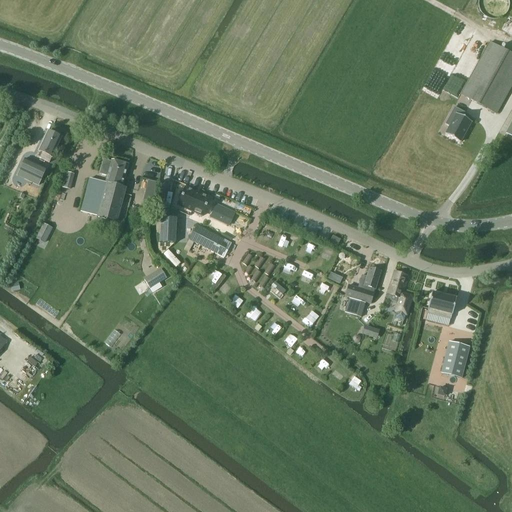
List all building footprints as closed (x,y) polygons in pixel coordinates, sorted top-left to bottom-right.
[(485,9),(494,19),(506,7),(501,2),(503,0),(483,0),(481,2),(487,8),(485,9)] [(496,115),(511,85),(511,56),(489,44),(460,96),(496,115)] [(461,112),(454,108),(445,125),(449,127),(445,135),(460,143),(471,123),(459,116),(461,112)] [(48,132),(36,157),(49,163),(61,138),(48,132)] [(24,160),(19,172),(26,175),(24,180),(38,186),(40,182),(46,170),(24,160)] [(103,160),(99,175),(107,177),(105,184),(121,188),(127,165),(117,163),(117,161),(114,160),(112,161),(111,161),(110,162),(103,160)] [(70,190),(74,175),(64,172),(60,188),(70,190)] [(97,218),(115,223),(124,189),(121,188),(105,184),(96,182),(89,180),(85,200),(81,214),(97,218)] [(153,199),(157,183),(150,182),(146,197),(153,199)] [(177,206),(202,217),(210,199),(184,188),(177,206)] [(215,205),(209,218),(229,227),(235,213),(215,205)] [(159,243),(175,244),(176,220),(160,219),(159,243)] [(197,226),(189,240),(220,256),(227,242),(197,226)] [(289,234),(285,242),(292,246),(296,238),(289,234)] [(337,246),(340,240),(332,237),(330,242),(337,246)] [(320,257),(328,261),(332,253),(324,249),(320,257)] [(261,259),(255,266),(259,269),(264,261),(261,259)] [(286,263),(282,271),(293,276),(297,267),(286,263)] [(373,268),(371,270),(369,269),(367,278),(362,276),(359,285),(360,286),(359,289),(349,286),(345,297),(370,304),(374,290),(380,273),(377,272),(376,269),(373,268)] [(160,269),(144,280),(149,289),(152,294),(161,288),(159,284),(166,279),(170,276),(162,269),(160,270),(160,269)] [(402,293),(408,276),(394,272),(387,294),(399,298),(394,312),(396,312),(394,319),(403,322),(405,315),(406,316),(412,296),(402,293)] [(225,295),(229,289),(221,283),(217,289),(225,295)] [(271,293),(280,297),(284,286),(275,283),(271,293)] [(451,316),(452,316),(456,299),(455,299),(432,294),(432,293),(427,310),(428,310),(427,314),(450,320),(451,316)] [(231,302),(238,306),(241,301),(234,297),(231,302)] [(360,318),(364,304),(349,299),(344,314),(360,318)] [(251,307),(245,316),(252,321),(258,312),(251,307)] [(461,322),(453,319),(450,325),(473,334),(481,314),(467,308),(461,322)] [(441,374),(461,379),(469,348),(449,343),(441,374)] [(301,357),(306,350),(299,344),(293,351),(301,357)] [(323,367),(326,370),(329,366),(320,358),(313,367),(318,372),(323,367)] [(336,366),(331,374),(339,380),(345,373),(336,366)] [(353,377),(349,382),(357,388),(361,383),(353,377)] [(439,388),(438,395),(445,397),(446,390),(439,388)]
